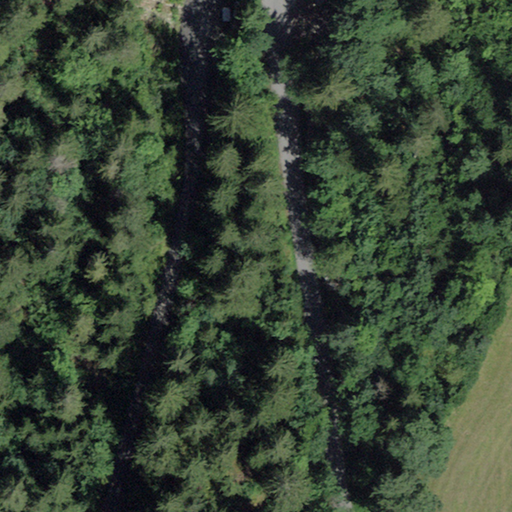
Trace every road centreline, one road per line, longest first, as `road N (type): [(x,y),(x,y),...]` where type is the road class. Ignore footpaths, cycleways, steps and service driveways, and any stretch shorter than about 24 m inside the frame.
road 1 (residential): [(111,511),(189,216),(201,0)]
road 2 (residential): [(341,511),(276,0)]
